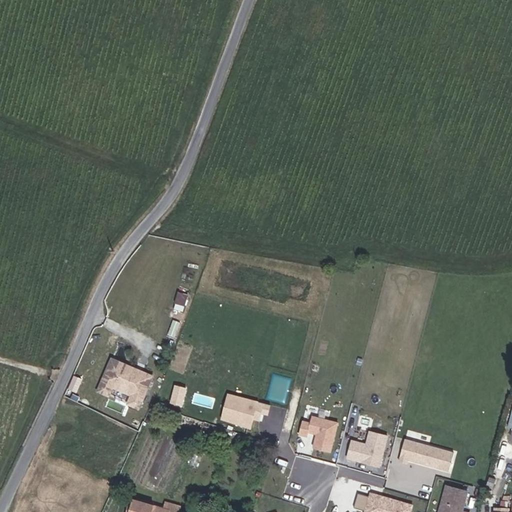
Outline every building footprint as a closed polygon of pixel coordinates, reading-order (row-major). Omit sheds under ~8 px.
[(184,311),(190,293),(179,290),(173,307),(184,311)] [(110,355),(94,391),(109,398),(110,396),(126,402),(124,406),(140,412),(156,375),(110,355)] [(192,368),(179,364),(166,398),(179,403),(185,386),(192,368)] [(273,404),(226,393),(217,421),(264,435),(273,404)] [(337,422),(302,421),(295,451),(333,452),(337,422)] [(385,437),(369,432),(346,440),(344,467),(378,477),(385,437)] [(404,439),(399,459),(449,471),(454,451),(404,439)] [(357,489),(351,509),(361,511),(409,511),(411,506),(357,489)] [(467,496),(445,490),(439,511),(468,511),(463,510),(467,496)] [(168,511),(129,500),(126,511),(127,511),(168,511)]
